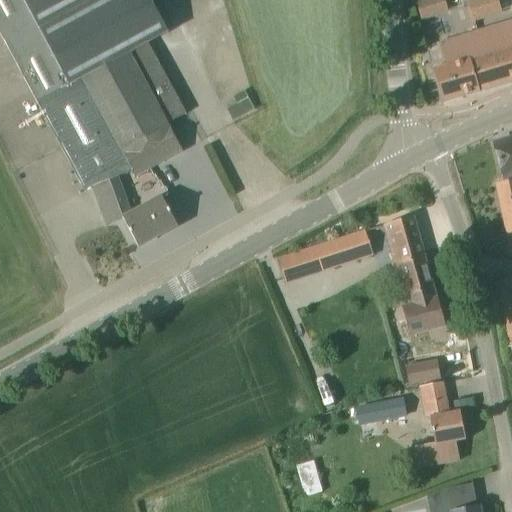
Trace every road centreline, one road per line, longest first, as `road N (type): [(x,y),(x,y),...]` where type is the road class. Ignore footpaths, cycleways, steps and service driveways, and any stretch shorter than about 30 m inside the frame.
road 1 (tertiary): [(0,389),(405,161)]
road 2 (unclassified): [(511,484),(459,226),(432,147)]
road 3 (tertiary): [(405,161),(387,0)]
